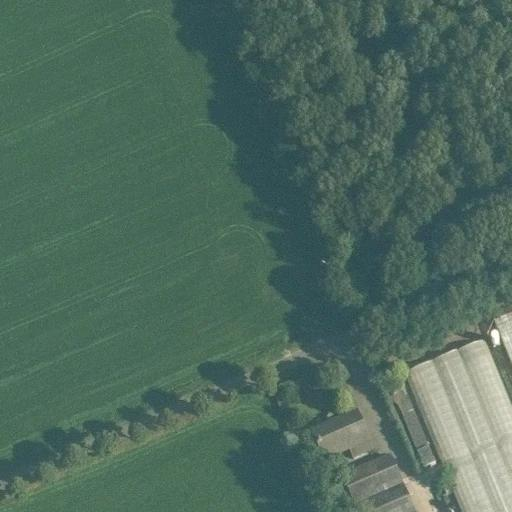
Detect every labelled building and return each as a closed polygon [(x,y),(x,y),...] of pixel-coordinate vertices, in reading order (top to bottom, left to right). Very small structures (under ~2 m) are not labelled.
[(511,317),(495,325),(499,334),(511,366),(511,317)] [(511,511),(511,403),(491,341),(409,369),(458,511),(511,511)] [(409,433),(420,429),(404,385),(393,389),(409,433)] [(313,433),(321,452),(325,462),(350,451),(354,460),(374,452),(358,414),(313,433)] [(430,448),(418,453),(424,468),(436,464),(430,448)] [(414,511),(392,457),(373,465),(342,478),(356,511),(414,511)]
